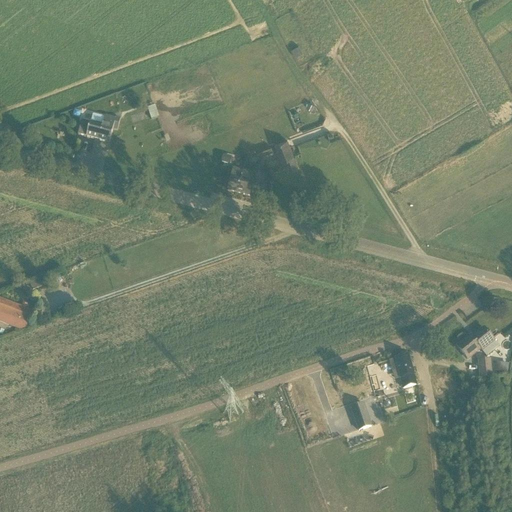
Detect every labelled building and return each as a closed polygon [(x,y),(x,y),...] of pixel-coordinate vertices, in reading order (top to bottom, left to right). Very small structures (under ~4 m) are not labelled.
[(149,119),(156,117),(153,107),(146,108),(149,119)] [(86,138),(110,144),(114,129),(118,130),(121,119),(116,118),(116,119),(105,116),(104,121),(98,119),(96,125),(90,123),(82,121),(78,135),(86,137),(86,138)] [(296,165),(293,157),(287,140),(275,145),(281,161),(285,159),(289,168),(296,165)] [(271,149),(260,154),(262,159),(273,154),(271,149)] [(253,197),(256,185),(252,184),(254,174),(234,169),(228,191),(253,197)] [(0,323),(20,331),(26,329),(33,312),(0,297),(0,323)] [(499,348),(484,329),(473,338),(472,337),(458,348),(467,360),(480,349),(487,357),(499,348)] [(441,348),(447,344),(443,339),(437,344),(441,348)] [(403,389),(416,386),(408,356),(396,360),(403,389)] [(480,378),(493,377),(491,360),(479,361),(480,378)] [(358,433),(372,428),(364,405),(350,410),(358,433)]
